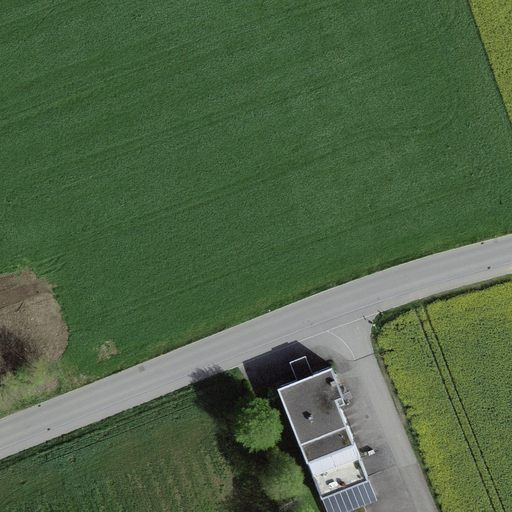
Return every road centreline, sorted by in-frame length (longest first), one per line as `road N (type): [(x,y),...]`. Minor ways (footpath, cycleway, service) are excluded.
road 1 (residential): [(0,435),(340,300)]
road 2 (residential): [(340,300),(422,511)]
road 3 (residential): [(340,300),(511,248)]
